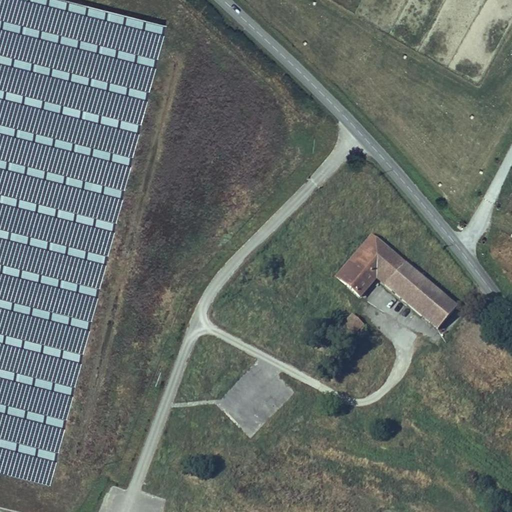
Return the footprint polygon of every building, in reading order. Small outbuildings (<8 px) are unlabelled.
[(87,7),(86,14),(103,17),(104,9),(87,7)] [(155,65),(164,24),(111,12),(103,45),(118,48),(117,53),(136,58),(136,61),(155,65)] [(366,231),(332,273),(354,292),(371,273),(400,297),(419,275),(366,231)] [(451,301),(419,275),(400,297),(399,298),(432,325),(451,301)] [(44,297),(38,315),(48,317),(48,314),(67,319),(69,311),(54,307),(56,300),(44,297)] [(345,311),(328,332),(337,341),(354,319),(345,311)]
